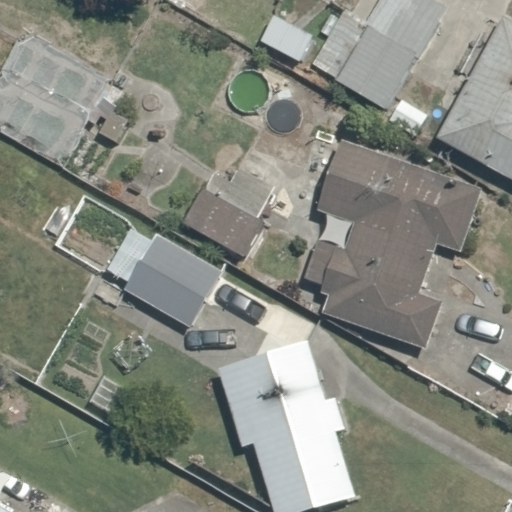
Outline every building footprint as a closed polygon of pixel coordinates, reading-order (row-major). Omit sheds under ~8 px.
[(394,111),(452,16),(426,0),(394,0),(376,30),(359,19),(328,70),(394,111)] [(447,144),(453,148),(511,179),(511,27),(510,26),(447,144)] [(97,74),(17,31),(0,62),(0,129),(52,158),(97,74)] [(493,196),(353,149),(347,147),(325,214),(363,227),(354,254),(330,246),(315,291),(340,299),(334,316),(439,352),(456,303),(436,296),(451,253),(471,260),(493,196)] [(266,184),(231,169),(217,202),(191,191),(174,233),(235,259),(266,184)] [(57,249),(97,265),(113,226),(73,209),(57,249)] [(141,289),(137,297),(201,333),(231,279),(140,229),(115,274),(141,289)] [(317,345),(227,372),(251,452),(264,449),(283,511),(331,511),(368,501),(348,436),(357,433),(345,396),(333,399),(317,345)]
